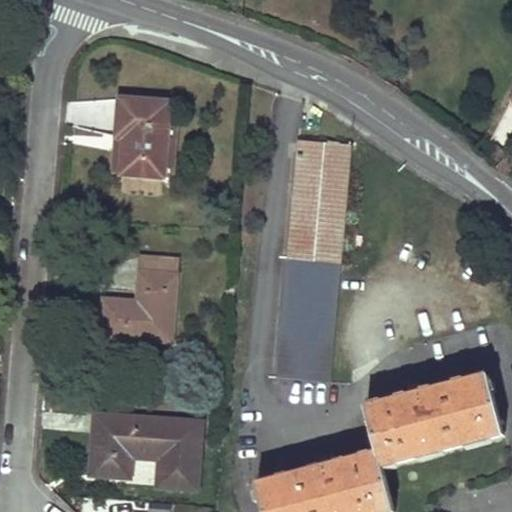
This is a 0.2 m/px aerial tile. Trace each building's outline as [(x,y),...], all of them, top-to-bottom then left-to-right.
[(167,127),(169,102),(120,98),(117,139),(123,139),(120,174),(164,178),(167,127)] [(175,128),(167,127),(164,178),(171,178),(175,128)] [(329,383),(351,146),(299,141),(278,379),(329,383)] [(495,144),(487,153),(497,162),(505,152),(495,144)] [(177,260),(140,258),(139,274),(175,276),(177,260)] [(175,276),(139,274),(137,304),(105,302),(102,337),(172,343),(175,276)] [(503,436),(489,378),(366,409),(379,454),(257,486),(264,511),(393,511),(382,467),(503,436)] [(203,423),(97,415),(92,474),(131,477),(133,456),(177,460),(174,488),(197,490),(203,423)] [(149,511),(169,511),(170,505),(150,503),(149,511)]
